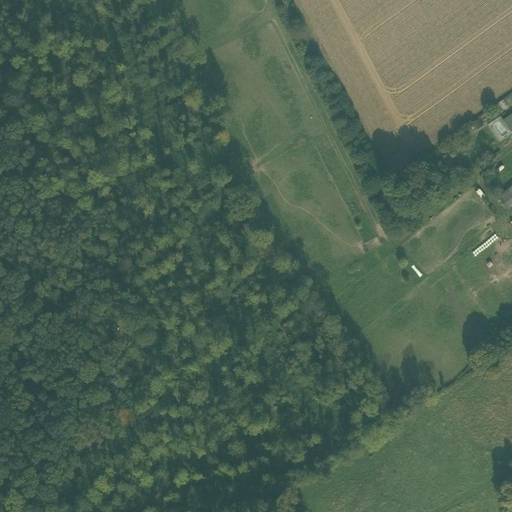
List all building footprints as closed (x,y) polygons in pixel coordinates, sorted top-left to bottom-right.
[(507,107),(503,100),(498,104),(502,110),(507,107)] [(488,126),(499,143),(511,134),(511,133),(500,117),(488,126)] [(479,119),(473,124),(477,130),(484,126),(479,119)] [(511,188),(500,198),(510,210),(511,208),(511,188)] [(511,488),(502,491),(511,501),(511,488)]
